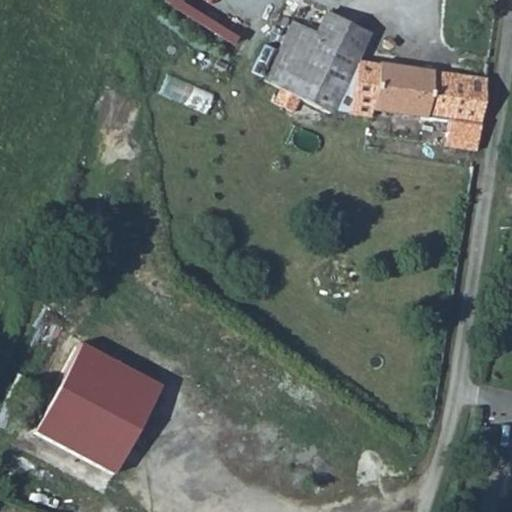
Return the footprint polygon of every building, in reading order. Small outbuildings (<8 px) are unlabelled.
[(316,33),(283,89),(341,116),(349,116),(356,62),(354,60),(366,34),(326,13),(316,33)] [(283,89),(316,33),(292,22),(264,82),(283,89)] [(356,62),(349,116),(370,119),(370,111),(423,118),(419,144),(444,147),(475,152),(485,79),(377,63),(377,64),(356,62)] [(341,116),(283,89),(273,104),(292,113),(311,123),(332,133),(341,116)] [(122,425),(56,388),(31,433),(97,469),(122,425)]
